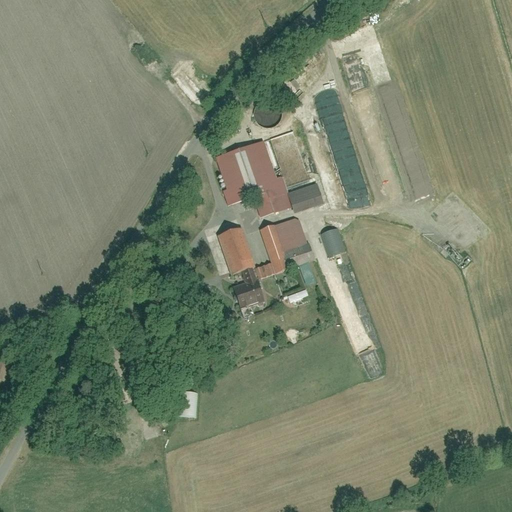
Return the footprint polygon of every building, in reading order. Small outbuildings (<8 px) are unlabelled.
[(253,122),(256,127),(262,131),(273,131),(279,125),(281,116),(278,109),(274,105),(267,103),(261,104),(256,108),(252,115),(253,122)] [(231,207),(252,200),(258,220),(288,210),(279,183),(276,184),(263,146),(216,161),(231,207)] [(316,182),(287,191),(295,216),(324,206),(316,182)] [(297,223),(260,234),(273,276),(310,265),(297,223)] [(232,293),(238,311),(263,303),(257,286),(256,286),(251,270),(254,270),(241,231),(218,239),(231,277),(243,273),(248,288),(232,293)] [(306,290),(287,297),(290,303),(308,296),(306,290)] [(0,379),(8,350),(0,347),(0,379)]
